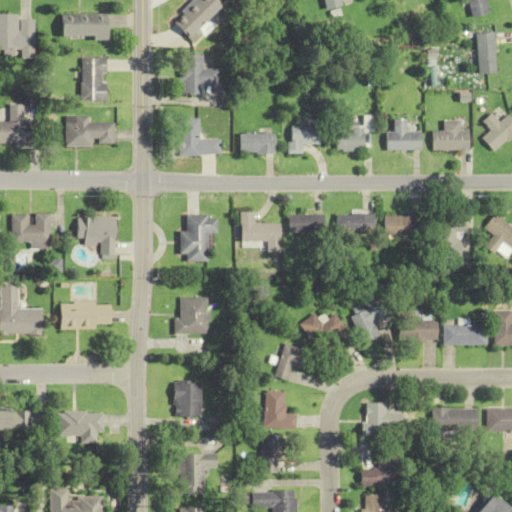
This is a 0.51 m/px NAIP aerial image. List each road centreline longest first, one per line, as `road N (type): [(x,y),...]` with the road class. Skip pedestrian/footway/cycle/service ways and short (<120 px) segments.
road 1 (tertiary): [(142,0),(138,511)]
road 2 (residential): [(511,181),(0,178)]
road 3 (residential): [(511,377),(379,377),(343,389),(329,420),(329,511)]
road 4 (residential): [(138,374),(0,374)]
